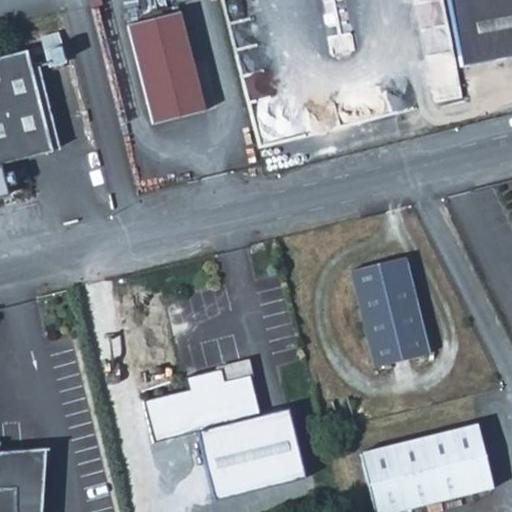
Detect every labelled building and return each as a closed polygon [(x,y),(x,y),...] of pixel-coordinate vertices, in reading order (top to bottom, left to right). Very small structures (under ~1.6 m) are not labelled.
[(511,0),(443,0),(457,68),(511,57),(511,0)] [(125,25),(150,124),(176,118),(201,111),(176,12),(125,25)] [(0,179),(0,165),(51,152),(26,52),(0,58),(0,195),(4,194),(0,179)] [(375,263),(348,270),(373,367),(426,354),(402,257),(375,263)] [(212,366),(212,368),(219,367),(222,379),(247,373),(244,358),(212,366)] [(185,388),(140,399),(150,441),(193,430),(210,499),(302,476),(284,408),(257,414),(247,373),(222,379),(219,367),(212,368),(197,372),(182,376),(185,388)] [(475,426),(361,454),(375,511),(395,511),(491,488),(475,426)] [(0,511),(37,511),(41,449),(17,450),(0,453),(0,511)]
